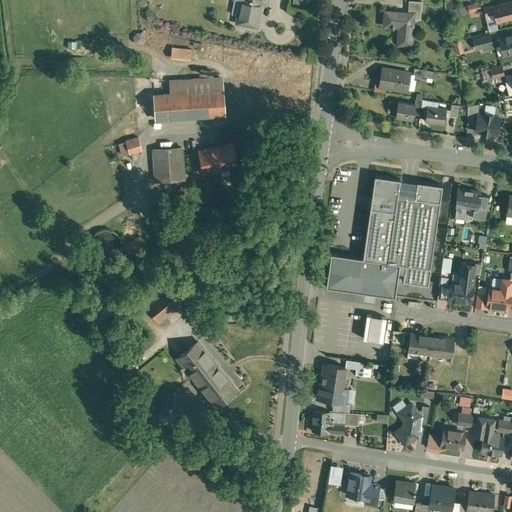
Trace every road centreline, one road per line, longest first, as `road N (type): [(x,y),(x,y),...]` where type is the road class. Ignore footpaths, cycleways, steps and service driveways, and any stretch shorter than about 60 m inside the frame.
road 1 (tertiary): [(321,138),(288,441)]
road 2 (residential): [(288,441),(511,474)]
road 3 (unclassified): [(321,138),(511,164)]
road 4 (unknown): [(321,138),(265,116),(179,129)]
road 5 (tertiary): [(337,0),(321,138)]
